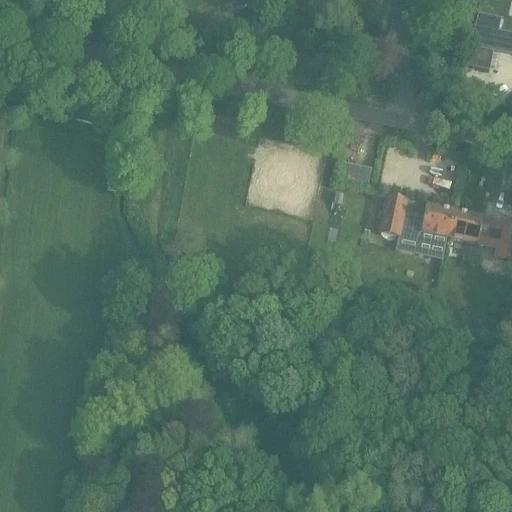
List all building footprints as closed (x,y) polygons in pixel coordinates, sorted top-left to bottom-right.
[(511,56),(511,42),(495,39),(499,21),(476,17),(472,34),(470,47),(511,56)] [(470,67),(489,70),(492,53),(473,50),(470,67)] [(339,180),(363,185),(367,168),(343,163),(339,180)] [(420,235),(448,241),(454,213),(425,207),(425,209),(406,204),(406,203),(385,199),(377,235),(398,240),(398,238),(418,243),(420,235)] [(488,237),(479,235),(482,219),(454,213),(448,241),(485,249),(488,237)] [(344,282),(325,297),(338,314),(358,300),(344,282)] [(413,303),(408,327),(409,328),(407,336),(421,339),(423,331),(424,331),(429,307),(413,303)]
